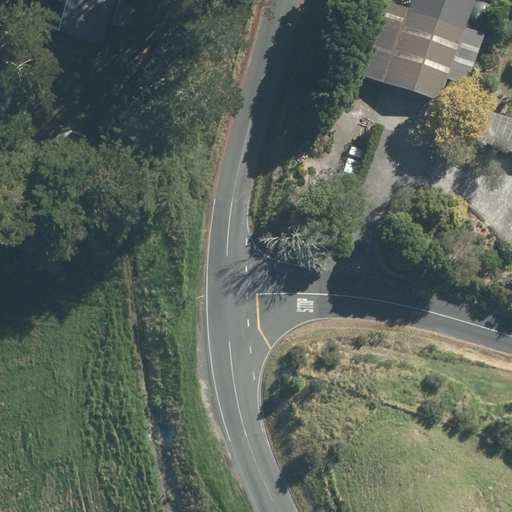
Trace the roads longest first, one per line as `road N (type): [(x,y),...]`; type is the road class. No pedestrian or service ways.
road 1 (unclassified): [(225,296),(228,225),(284,0)]
road 2 (unclassified): [(511,338),(374,301),(225,296)]
road 3 (unclassified): [(273,511),(233,379),(225,296)]
